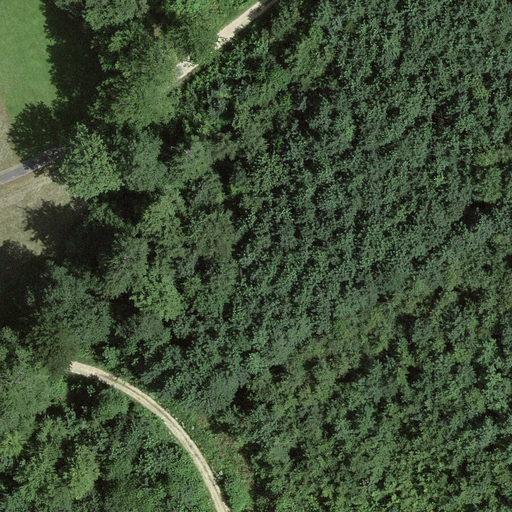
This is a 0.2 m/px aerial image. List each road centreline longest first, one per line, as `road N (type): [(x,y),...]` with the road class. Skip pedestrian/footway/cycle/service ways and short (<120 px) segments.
road 1 (track): [(269,0),(69,145),(0,179)]
road 2 (track): [(222,511),(180,435),(138,395),(65,363),(0,359)]
